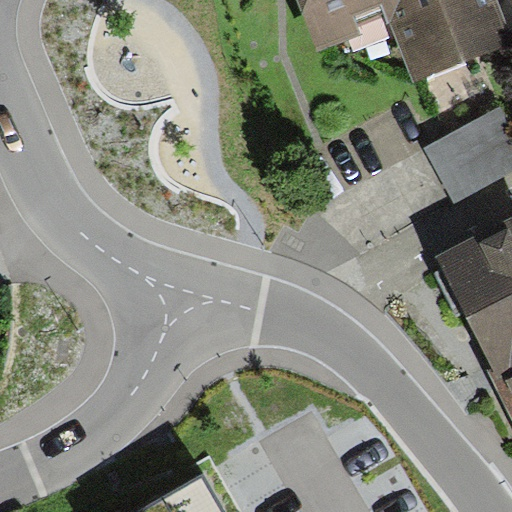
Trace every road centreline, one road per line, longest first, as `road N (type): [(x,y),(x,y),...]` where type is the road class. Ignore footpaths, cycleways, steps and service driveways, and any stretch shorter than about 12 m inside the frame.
road 1 (residential): [(162,303),(261,312),(345,342),(438,433),(489,511)]
road 2 (residential): [(162,303),(93,245),(52,196),(0,88)]
road 3 (residential): [(0,480),(111,419),(152,368),(162,303)]
